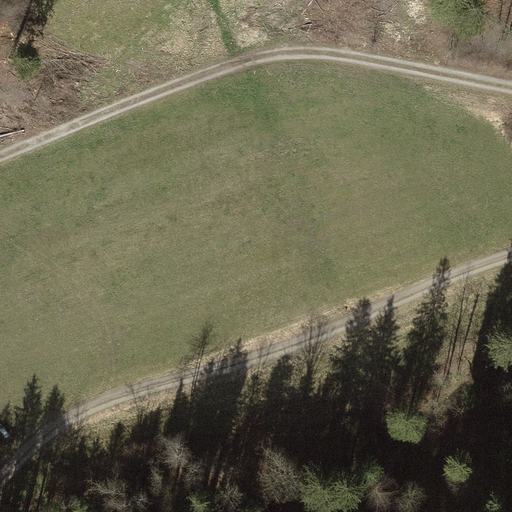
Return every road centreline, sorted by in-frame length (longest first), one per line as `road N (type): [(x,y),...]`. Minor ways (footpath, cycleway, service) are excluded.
road 1 (track): [(0,481),(57,423),(111,399),(303,344),(511,259)]
road 2 (track): [(511,91),(336,55),(284,55),(0,155)]
